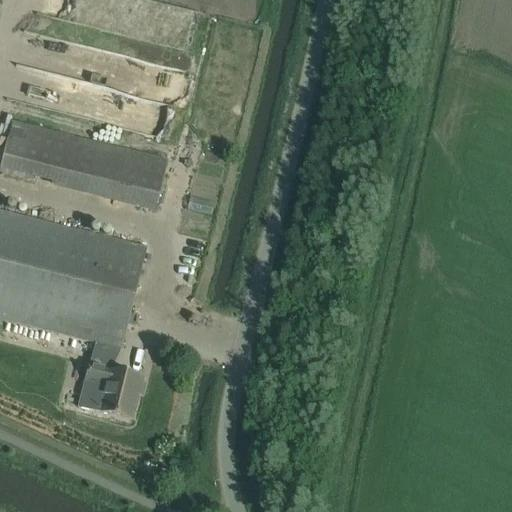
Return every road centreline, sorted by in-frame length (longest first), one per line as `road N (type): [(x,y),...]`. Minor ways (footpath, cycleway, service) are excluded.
road 1 (unclassified): [(238,511),(223,447),(229,395),(308,0)]
road 2 (unknown): [(240,336),(167,308),(160,232),(0,184)]
